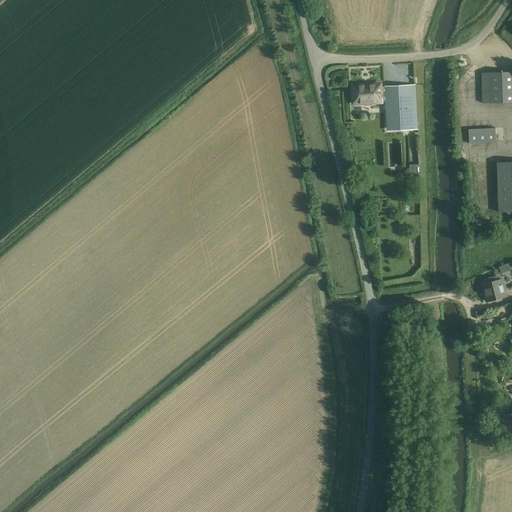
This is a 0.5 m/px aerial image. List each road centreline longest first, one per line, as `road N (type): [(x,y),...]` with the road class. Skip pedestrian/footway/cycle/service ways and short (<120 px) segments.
road 1 (unclassified): [(314,59),(376,309),(366,511)]
road 2 (unclassified): [(314,59),(462,50),(509,0)]
road 3 (track): [(376,309),(510,300)]
